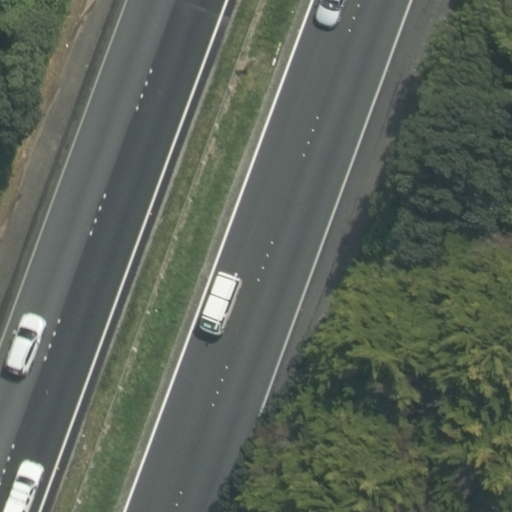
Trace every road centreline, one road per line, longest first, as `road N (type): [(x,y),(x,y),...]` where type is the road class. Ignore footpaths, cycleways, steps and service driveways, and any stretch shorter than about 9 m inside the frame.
road 1 (motorway): [(362,0),(175,511)]
road 2 (motorway): [(0,476),(176,0)]
